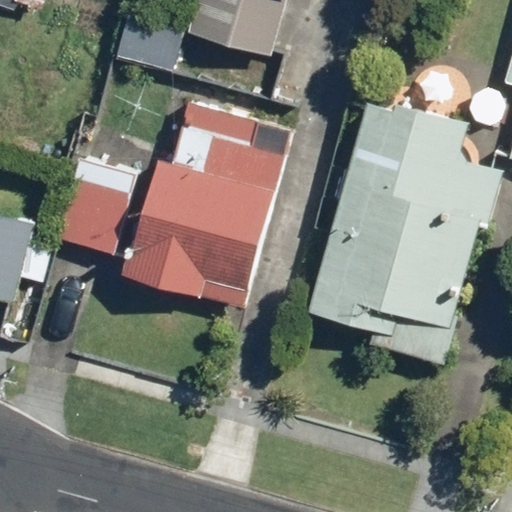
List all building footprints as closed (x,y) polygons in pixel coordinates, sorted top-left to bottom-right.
[(16,0),(25,0),(40,6),(42,0),(0,0),(0,4),(13,10),(16,0)] [(202,0),(194,27),(278,50),(292,0),(202,0)] [(379,87),(315,304),(379,322),(374,338),(452,361),(467,310),(463,309),(490,218),(496,220),(511,168),(475,157),(469,143),(477,115),(379,87)] [(132,271),(247,302),(295,126),(192,98),(178,152),(165,149),(132,271)] [(142,169),(86,153),(63,232),(119,248),(142,169)] [(42,218),(0,207),(0,292),(20,298),(42,218)]
